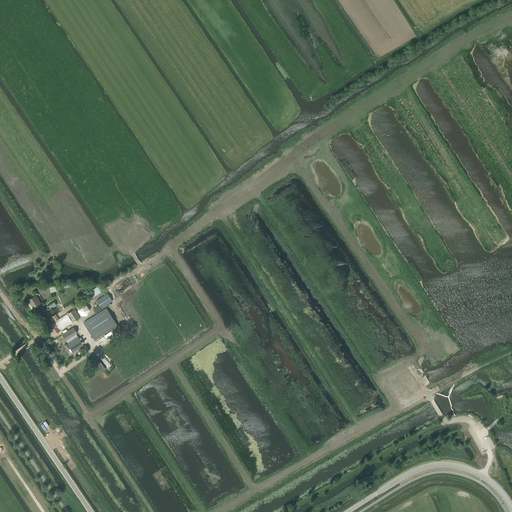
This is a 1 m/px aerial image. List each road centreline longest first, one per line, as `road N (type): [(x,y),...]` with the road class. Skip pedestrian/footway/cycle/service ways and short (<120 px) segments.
road 1 (tertiary): [(0,377),(90,511)]
road 2 (tertiary): [(347,511),(429,466),(481,476)]
